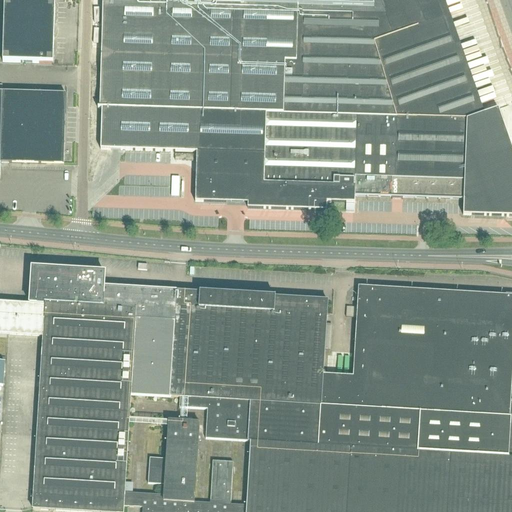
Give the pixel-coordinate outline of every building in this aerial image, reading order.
[(98,109),(98,110),(102,110),(101,151),(197,154),(195,203),(203,203),(227,204),(227,198),(234,198),(234,201),(241,201),(241,199),(248,199),(248,210),(263,210),(316,212),(327,212),(327,204),(355,204),(355,197),(463,201),(463,216),(511,217),(511,150),(498,110),(478,117),(436,0),(102,0),(100,109),(98,109)] [(4,4),(3,64),(53,65),(55,5),(4,4)] [(0,161),(0,163),(40,165),(41,95),(2,94),(0,161)] [(66,96),(41,95),(40,165),(45,165),(52,157),(53,158),(57,153),(56,153),(61,147),(64,147),(66,96)] [(511,297),(358,288),(353,378),(323,376),(327,303),(177,293),(104,289),(105,275),(32,270),(31,285),(28,313),(0,310),(0,342),(43,345),(34,491),(30,491),(30,497),(34,497),(33,510),(58,511),(123,511),(124,508),(143,509),(142,511),(511,511),(511,403),(510,404),(511,374),(511,297)]
